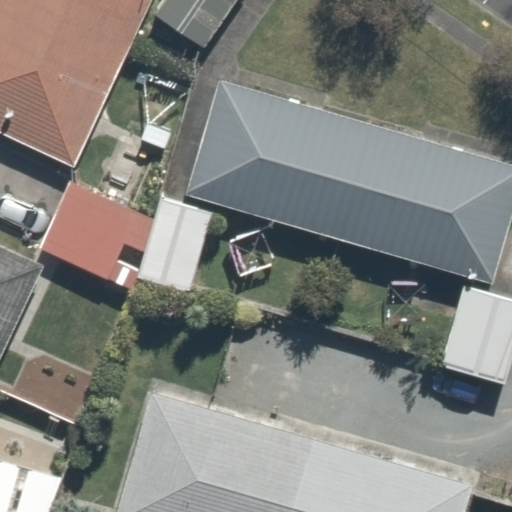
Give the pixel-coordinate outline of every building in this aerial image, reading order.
[(143,0),(0,0),(0,129),(66,161),(143,0)] [(234,0),(150,0),(144,11),(205,48),(234,0)] [(511,159),(201,64),(168,173),(485,270),(511,183),(511,159)] [(146,210),(59,171),(26,247),(112,285),(146,210)] [(0,299),(21,259),(0,247),(0,299)] [(511,349),(511,291),(451,274),(429,353),(505,374),(511,349)] [(506,449),(511,428),(511,394),(234,315),(212,391),(141,370),(100,511),(438,511),(460,436),(506,449)] [(0,511),(34,511),(48,463),(0,449),(0,511)]
